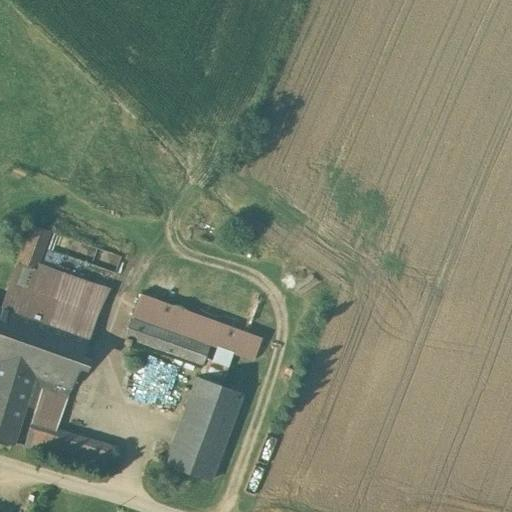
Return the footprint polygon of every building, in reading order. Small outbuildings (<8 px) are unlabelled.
[(49,231),(30,224),(18,263),(36,269),(38,263),(49,231)] [(94,267),(84,264),(80,278),(109,286),(117,255),(99,250),(94,267)] [(36,269),(18,263),(1,307),(88,339),(106,288),(38,263),(36,269)] [(261,338),(140,292),(123,338),(202,367),(210,345),(254,361),(261,338)] [(0,309),(0,361),(33,374),(71,387),(88,339),(1,307),(0,309)] [(33,374),(0,361),(0,438),(12,442),(23,405),(33,374)] [(71,387),(33,374),(23,405),(35,408),(30,423),(55,430),(71,387)] [(240,393),(197,377),(165,466),(208,482),(240,393)] [(64,433),(55,430),(30,423),(23,446),(58,457),(64,433)] [(111,448),(64,433),(58,457),(104,472),(111,448)]
